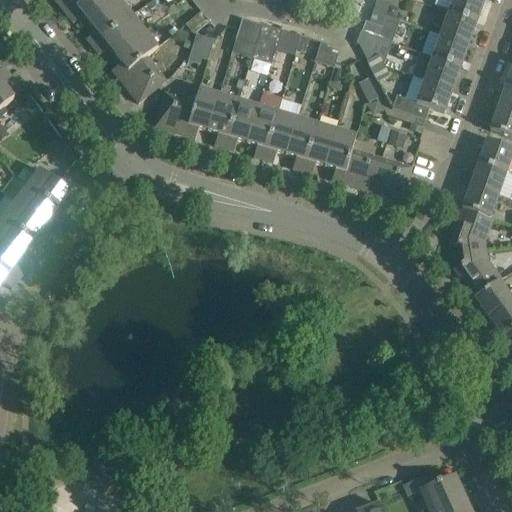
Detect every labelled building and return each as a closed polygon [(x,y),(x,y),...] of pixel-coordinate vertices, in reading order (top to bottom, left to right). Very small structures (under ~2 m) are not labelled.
[(53,0),(62,11),(67,17),(87,0),(53,0)] [(87,0),(67,17),(74,25),(83,18),(87,23),(89,26),(119,2),(117,0),(87,0)] [(478,0),(453,0),(448,15),(476,25),(484,2),(478,0)] [(96,34),(87,41),(93,49),(132,18),(119,2),(89,26),(96,34)] [(389,7),(390,6),(378,2),(374,13),(385,17),(389,7)] [(389,7),(385,17),(395,20),(397,13),(395,10),(389,7)] [(391,44),(399,22),(395,20),(385,17),(374,13),(370,24),(366,23),(362,33),(391,44)] [(448,15),(440,37),(468,47),(476,25),(448,15)] [(132,18),(93,49),(99,57),(109,49),(115,57),(145,33),(132,18)] [(242,20),(232,54),(251,61),(256,46),(256,45),(262,26),(242,20)] [(262,26),(256,45),(275,51),(281,32),(262,26)] [(294,57),(301,38),(281,32),(275,51),(294,57)] [(121,65),(112,73),(119,81),(146,58),(158,49),(147,36),(145,33),(115,57),(117,60),(121,65)] [(383,66),(391,44),(362,33),(361,33),(356,45),(359,46),(365,58),(369,67),(380,62),(383,66)] [(440,37),(433,59),(432,60),(460,70),(468,47),(440,37)] [(301,38),(296,52),(305,55),(309,40),(301,38)] [(186,43),(184,50),(192,52),(194,45),(186,43)] [(331,54),(327,67),(334,70),(336,63),(338,56),(331,54)] [(425,82),(424,82),(452,92),(460,70),(432,60),(433,59),(420,54),(412,77),(425,82)] [(146,58),(119,81),(123,87),(138,105),(166,83),(153,68),(151,64),(146,58)] [(389,78),(383,66),(380,62),(369,67),(378,84),(389,78)] [(0,85),(10,77),(4,69),(0,72),(0,85)] [(10,77),(0,85),(0,112),(14,101),(7,93),(16,85),(10,77)] [(397,97),(392,110),(408,116),(425,122),(429,110),(444,115),(452,92),(424,82),(425,82),(412,77),(404,100),(397,97)] [(511,82),(508,81),(499,107),(511,111),(511,82)] [(195,104),(184,139),(195,142),(198,131),(203,132),(208,133),(219,97),(214,95),(199,91),(195,104)] [(374,93),(365,98),(369,106),(378,101),(374,93)] [(165,96),(155,130),(177,137),(182,138),(184,139),(195,104),(187,102),(184,101),(165,96)] [(219,97),(208,133),(218,136),(214,148),(222,150),(224,151),(239,103),(237,102),(219,97)] [(239,103),(224,151),(234,154),(237,142),(247,145),(258,109),(239,103)] [(511,111),(499,107),(490,132),(511,140),(511,111)] [(258,109),(247,145),(248,145),(257,148),(254,160),(263,163),(278,114),(259,109),(258,109)] [(278,114),(263,163),(267,164),(273,165),(276,154),(286,157),(297,120),(281,115),(278,114)] [(297,120),(286,157),(293,159),(296,160),(293,171),(302,174),(317,126),(304,122),(297,120)] [(411,125),(409,130),(422,135),(423,130),(411,125)] [(317,126),(302,174),(312,177),(316,166),(325,169),(336,132),(326,129),(317,126)] [(391,129),(382,127),(377,142),(386,144),(391,129)] [(336,132),(325,169),(335,172),(332,183),(334,184),(342,186),(352,152),(356,138),(349,136),(336,132)] [(511,150),(487,142),(478,167),(505,177),(511,157),(511,150)] [(352,152),(342,186),(357,191),(372,195),(382,161),(367,156),(352,152)] [(382,161),(372,195),(379,197),(402,204),(405,194),(412,170),(393,164),(390,163),(382,161)] [(478,167),(468,193),(496,203),(505,177),(478,167)] [(40,171),(27,187),(67,218),(73,210),(64,202),(70,194),(40,171)] [(27,187),(15,204),(45,227),(51,219),(61,226),(67,218),(27,187)] [(468,193),(459,219),(489,229),(493,220),(490,219),(496,203),(468,193)] [(15,204),(3,220),(43,250),(49,242),(39,235),(45,227),(15,204)] [(0,244),(20,260),(27,251),(36,259),(43,250),(3,220),(0,217),(0,244)] [(489,229),(459,219),(450,244),(462,248),(463,256),(485,252),(484,244),(489,229)] [(0,244),(0,270),(18,283),(24,275),(15,268),(20,260),(0,244)] [(485,252),(463,256),(464,264),(454,271),(474,299),(500,280),(511,271),(511,270),(500,253),(488,262),(486,261),(485,252)] [(18,283),(0,270),(0,286),(2,284),(12,291),(18,283)] [(501,281),(500,280),(474,299),(488,319),(511,301),(499,283),(501,281)] [(511,332),(511,301),(488,319),(503,339),(511,332)] [(511,332),(503,339),(511,351),(511,332)] [(420,493),(428,511),(434,511),(464,499),(454,477),(433,487),(428,476),(403,487),(408,498),(420,493)] [(470,511),(464,499),(434,511),(470,511)]
